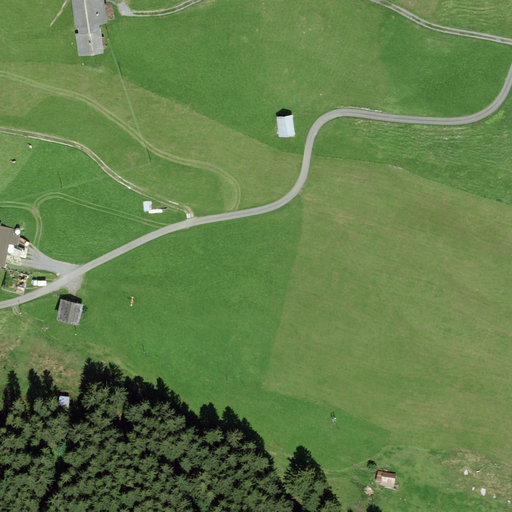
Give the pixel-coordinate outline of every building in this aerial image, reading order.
[(102,0),(75,0),(71,1),(79,56),(103,52),(99,26),(107,25),(102,0)] [(293,117),(277,119),(279,136),(295,135),(293,117)] [(0,263),(6,264),(9,245),(17,246),(20,228),(0,225),(0,263)] [(85,306),(63,301),(59,320),(81,325),(85,306)] [(399,479),(385,476),(383,490),(396,492),(399,479)]
